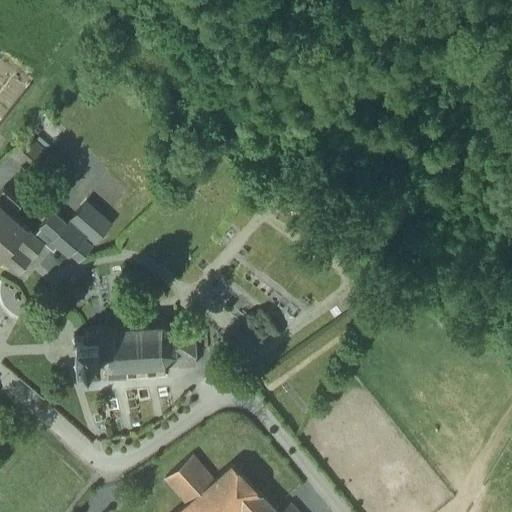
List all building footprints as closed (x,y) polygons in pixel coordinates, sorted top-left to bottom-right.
[(45,149),(25,132),(8,151),(28,168),(45,149)] [(4,187),(0,191),(0,256),(1,257),(28,226),(14,214),(23,203),(4,187)] [(87,199),(69,219),(87,234),(84,237),(92,244),(113,222),(87,199)] [(87,234),(69,219),(67,221),(54,209),(41,224),(42,226),(36,233),(45,241),(54,249),(57,245),(68,255),(71,252),(79,259),(92,244),(84,237),(87,234)] [(28,226),(1,257),(19,272),(45,241),(36,233),(28,226)] [(163,323),(95,328),(95,330),(87,331),(84,334),(85,337),(78,337),(74,334),(73,336),(76,338),(77,359),(74,363),(76,364),(79,361),(97,360),(97,367),(165,363),(169,363),(169,364),(178,364),(178,366),(196,365),(194,327),(169,328),(163,323)] [(192,453),(166,477),(188,502),(212,481),(215,478),(192,453)] [(246,511),(277,511),(233,462),(215,478),(212,481),(188,502),(176,511),(238,511),(243,508),(246,511)]
